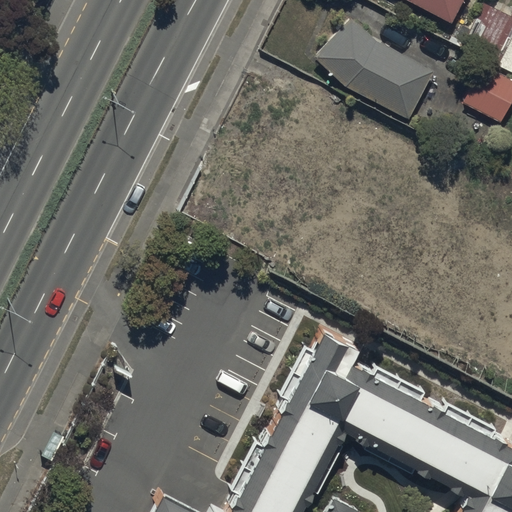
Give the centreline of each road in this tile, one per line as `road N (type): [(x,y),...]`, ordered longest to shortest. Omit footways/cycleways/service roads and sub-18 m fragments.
road 1 (primary): [(197,0),(0,383)]
road 2 (primary): [(0,243),(123,0)]
